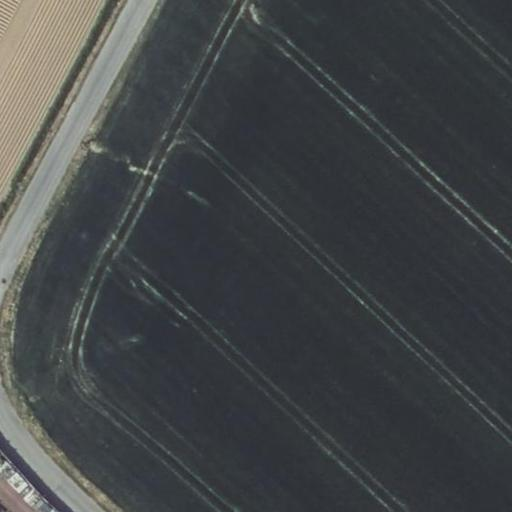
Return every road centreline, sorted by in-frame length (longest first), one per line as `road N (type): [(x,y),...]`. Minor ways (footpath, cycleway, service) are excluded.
road 1 (residential): [(141,0),(0,267)]
road 2 (residential): [(0,410),(26,451),(89,511)]
